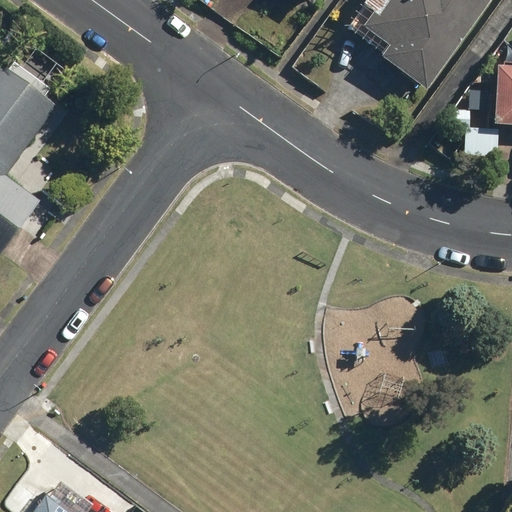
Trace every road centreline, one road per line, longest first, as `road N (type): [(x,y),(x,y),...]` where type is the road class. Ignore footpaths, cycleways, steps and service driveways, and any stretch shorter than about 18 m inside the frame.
road 1 (residential): [(213,84),(0,391)]
road 2 (residential): [(511,232),(422,214),(364,187),(213,84)]
road 3 (residential): [(213,84),(95,0)]
